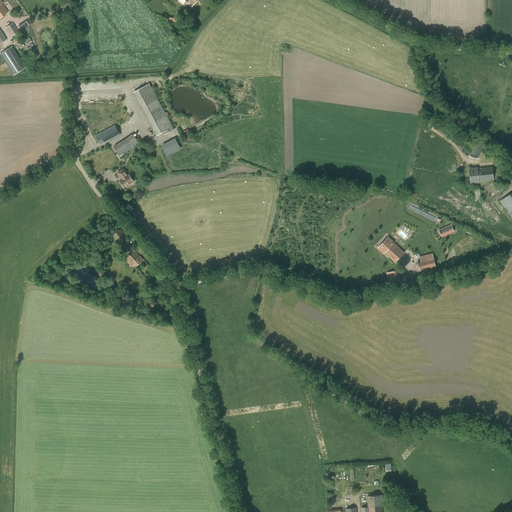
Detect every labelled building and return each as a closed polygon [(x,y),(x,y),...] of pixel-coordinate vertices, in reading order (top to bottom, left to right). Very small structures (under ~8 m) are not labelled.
[(34,12),(38,10),(32,1),(28,3),(34,12)] [(18,26),(21,30),(29,25),(26,21),(18,26)] [(11,36),(19,31),(13,23),(5,28),(11,36)] [(11,47),(1,53),(14,74),(24,68),(11,47)] [(149,84),(133,92),(156,135),(163,132),(164,135),(174,129),(149,84)] [(109,141),(120,135),(115,125),(96,135),(100,144),(108,139),(109,141)] [(193,138),(188,129),(181,132),(187,142),(193,138)] [(139,143),(133,134),(113,147),(120,156),(139,143)] [(162,146),(167,155),(180,148),(175,139),(162,146)] [(469,156),(478,158),(482,142),(473,139),(469,156)] [(480,181),(493,180),(492,167),(477,168),(477,167),(469,168),(471,183),(480,182),(480,181)] [(130,185),(128,183),(132,180),(129,174),(127,175),(123,169),(117,173),(122,179),(120,180),(124,187),(126,186),(127,187),(130,185)] [(511,218),(511,217),(511,192),(500,201),(511,218)] [(418,209),(417,212),(435,220),(436,217),(418,209)] [(442,237),(454,231),(451,225),(438,230),(442,237)] [(119,244),(127,237),(120,229),(112,236),(119,244)] [(390,257),(395,262),(404,252),(394,243),(395,243),(388,237),(378,248),(384,254),(387,251),(392,256),(390,257)] [(126,257),(126,258),(123,261),(126,263),(128,261),(129,263),(128,263),(132,267),(133,265),(135,267),(143,259),(140,256),(139,257),(133,250),(126,257)] [(436,268),(433,257),(417,260),(420,272),(436,268)] [(402,283),(399,270),(386,273),(389,285),(402,283)] [(382,511),(382,505),(383,505),(382,495),(367,496),(368,507),(361,507),(361,511),(382,511)]
